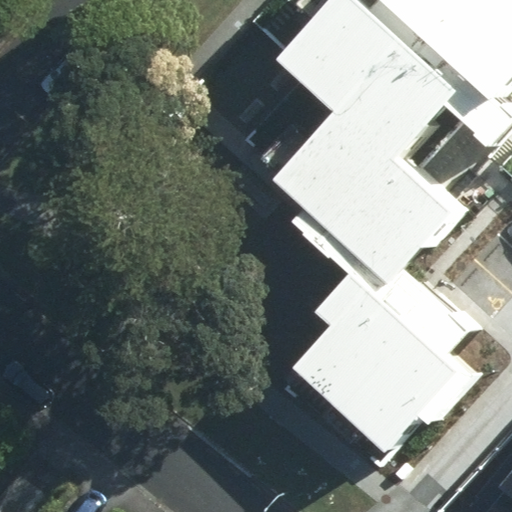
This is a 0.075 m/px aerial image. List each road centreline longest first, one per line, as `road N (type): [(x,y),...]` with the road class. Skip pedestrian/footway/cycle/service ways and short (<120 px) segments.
road 1 (residential): [(0,329),(228,511)]
road 2 (residential): [(0,112),(103,0)]
